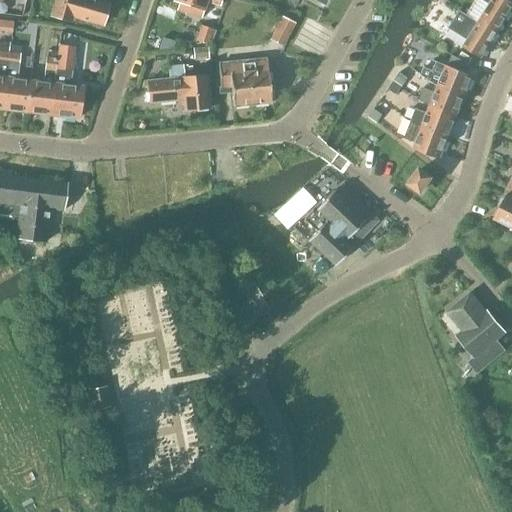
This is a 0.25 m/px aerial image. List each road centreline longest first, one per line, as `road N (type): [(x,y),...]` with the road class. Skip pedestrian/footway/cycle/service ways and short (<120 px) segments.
road 1 (residential): [(283,511),(290,499),(287,458),(257,374),(270,350),(343,291),(407,261),(442,233)]
road 2 (residential): [(298,136),(97,156)]
road 3 (residential): [(442,233),(298,136)]
road 4 (residential): [(442,233),(465,201),(511,75)]
road 5 (residential): [(97,156),(147,0)]
road 6 (residential): [(298,136),(380,0)]
